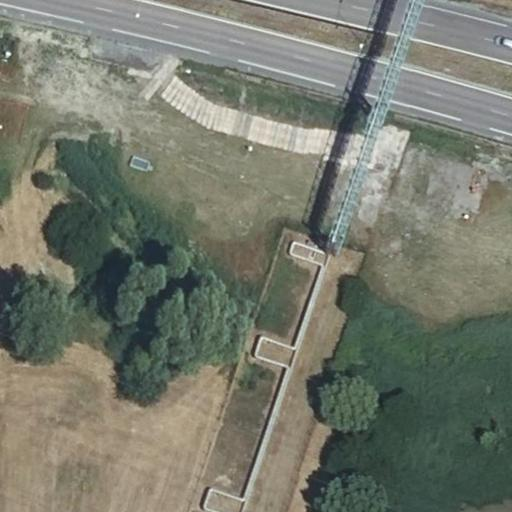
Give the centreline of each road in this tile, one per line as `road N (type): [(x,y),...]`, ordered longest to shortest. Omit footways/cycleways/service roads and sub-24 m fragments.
road 1 (secondary): [(27,0),(286,58),(511,121)]
road 2 (secondary): [(511,54),(302,0)]
